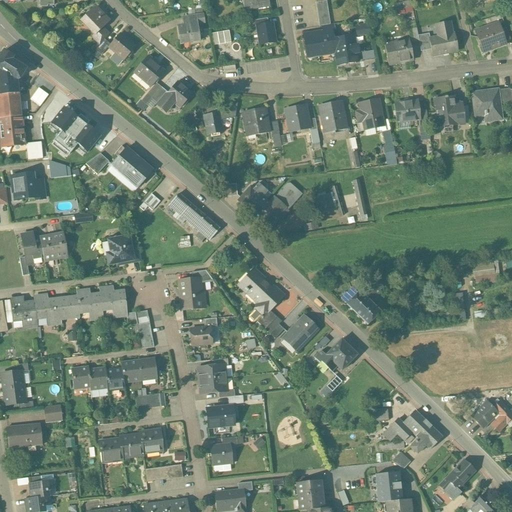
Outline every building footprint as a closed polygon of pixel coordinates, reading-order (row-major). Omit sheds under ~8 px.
[(268,0),(241,0),(244,10),(269,6),(268,0)] [(326,1),(315,3),(319,27),(321,26),(330,25),(326,1)] [(394,3),(372,9),(373,15),(396,9),(394,3)] [(103,15),(96,7),(83,19),(90,27),(91,26),(96,32),(97,33),(102,28),(108,22),(103,16),(103,15)] [(189,16),(182,17),(183,26),(197,24),(197,26),(205,25),(203,14),(200,15),(189,16)] [(267,19),(249,21),(250,28),(256,27),(268,25),(267,19)] [(452,22),(435,25),(437,37),(430,38),(429,38),(431,49),(433,58),(458,53),(452,22)] [(183,26),(177,27),(179,42),(187,40),(188,43),(199,41),(197,26),(197,24),(183,26)] [(268,25),(256,27),(260,45),(275,43),(272,24),(268,25)] [(330,25),(321,26),(322,35),(332,33),(332,34),(336,33),(334,24),(330,25)] [(368,25),(358,27),(359,36),(370,34),(368,25)] [(491,33),(489,27),(475,32),(483,53),(505,44),(505,42),(500,30),(491,33)] [(102,28),(97,33),(96,32),(91,37),(100,45),(104,40),(109,35),(102,28)] [(506,28),(500,30),(505,42),(510,40),(506,28)] [(229,30),(211,34),(213,46),(231,43),(229,30)] [(322,35),(314,36),(313,34),(304,35),(307,58),(335,53),(333,40),(332,34),(332,33),(322,35)] [(135,47),(120,34),(110,45),(108,48),(124,61),(135,47)] [(429,34),(418,36),(420,51),(431,49),(429,38),(430,38),(429,34)] [(351,37),(333,40),(335,53),(337,66),(358,62),(356,53),(358,53),(357,46),(353,47),(351,37)] [(100,45),(95,51),(101,56),(108,48),(110,45),(104,40),(100,45)] [(408,41),(384,46),(388,65),(412,60),(408,41)] [(13,57),(4,51),(0,57),(0,95),(18,93),(17,80),(19,80),(26,69),(11,60),(13,57)] [(148,57),(134,73),(151,87),(163,72),(153,63),(154,62),(148,57)] [(191,95),(177,83),(177,82),(157,106),(165,112),(174,101),(181,107),(179,109),(180,109),(192,94),(191,95)] [(156,83),(141,101),(146,106),(152,99),(151,99),(161,88),(156,83)] [(161,88),(151,99),(152,99),(157,104),(167,92),(161,88)] [(510,89),(498,91),(500,105),(511,103),(510,90),(510,89)] [(498,90),(472,93),(475,117),(485,116),(486,122),(502,120),(500,105),(498,91),(498,90)] [(18,93),(0,95),(0,118),(11,118),(10,117),(21,116),(18,93)] [(452,97),(446,98),(444,98),(444,99),(434,100),(434,101),(437,100),(437,106),(435,106),(435,107),(436,107),(439,128),(457,125),(456,114),(462,113),(461,104),(453,105),(452,97)] [(376,100),(359,104),(361,112),(356,113),(358,123),(363,122),(364,131),(382,127),(380,121),(382,121),(380,110),(378,111),(376,100)] [(417,102),(395,104),(397,122),(419,120),(418,112),(417,102)] [(341,103),(319,107),(324,133),(346,129),(341,103)] [(237,104),(220,107),(222,120),(235,118),(237,104)] [(305,106),(285,110),(289,133),(310,129),(305,106)] [(220,107),(212,109),(213,115),(203,116),(207,136),(222,133),(219,121),(222,120),(220,107)] [(265,110),(242,114),(246,137),(269,133),(265,110)] [(426,111),(418,112),(419,120),(420,128),(428,127),(426,111)] [(0,118),(0,136),(1,148),(25,146),(22,116),(21,116),(10,117),(11,118),(0,118)] [(277,122),(271,123),(274,147),(280,147),(277,122)] [(428,127),(420,128),(421,137),(424,139),(430,138),(428,127)] [(317,130),(309,132),(312,144),(319,143),(317,130)] [(355,138),(349,139),(351,151),(357,149),(355,138)] [(41,143),(26,144),(28,160),(43,159),(41,143)] [(394,144),(384,145),(385,165),(395,165),(394,144)] [(145,164),(127,149),(125,150),(121,147),(115,155),(119,158),(112,167),(130,182),(145,164)] [(357,152),(352,153),(355,169),(360,168),(357,152)] [(99,155),(89,162),(100,172),(108,163),(99,155)] [(66,177),(65,163),(48,164),(49,178),(66,177)] [(145,164),(130,182),(137,189),(144,181),(141,179),(150,169),(145,164)] [(33,174),(13,177),(14,186),(11,186),(12,194),(15,194),(15,196),(21,195),(22,200),(35,198),(36,198),(34,181),(33,174)] [(42,180),(34,181),(36,198),(35,198),(35,200),(44,199),(42,180)] [(402,193),(372,199),(373,204),(404,198),(438,190),(436,183),(402,191),(402,193)] [(236,184),(224,186),(225,198),(237,196),(236,184)] [(258,184),(253,190),(250,188),(237,202),(247,211),(248,211),(252,215),(253,215),(265,201),(262,198),(267,192),(258,184)] [(286,184),(269,204),(265,201),(253,215),(258,220),(268,229),(281,215),(280,214),(284,209),(287,210),(301,194),(290,184),(286,184)] [(172,189),(163,200),(165,202),(168,202),(176,192),(172,189)] [(151,193),(139,206),(144,210),(148,206),(153,210),(160,201),(151,193)] [(362,193),(346,196),(348,208),(364,205),(362,193)] [(219,229),(179,194),(169,206),(181,216),(178,220),(182,224),(185,220),(193,226),(190,230),(194,233),(197,230),(199,232),(195,236),(202,242),(206,238),(209,241),(213,236),(214,236),(218,232),(217,232),(219,229)] [(330,194),(316,198),(320,214),(335,210),(330,194)] [(437,202),(378,214),(379,219),(438,207),(437,202)] [(91,214),(75,216),(76,223),(92,221),(91,214)] [(318,223),(304,225),(305,233),(319,231),(318,223)] [(33,239),(32,233),(21,235),(25,258),(26,266),(27,266),(44,263),(44,260),(40,238),(33,239)] [(63,234),(57,235),(57,236),(52,237),(56,258),(68,256),(63,234)] [(47,238),(47,237),(40,238),(44,260),(56,258),(52,237),(47,238)] [(129,237),(109,241),(112,254),(108,255),(109,265),(125,262),(123,250),(131,248),(129,237)] [(131,248),(123,250),(125,262),(126,264),(139,261),(137,247),(131,248)] [(25,258),(19,259),(23,277),(29,276),(27,266),(26,266),(25,258)] [(457,264),(458,276),(487,275),(487,278),(494,278),(493,262),(457,264)] [(206,271),(192,273),(192,280),(199,280),(199,282),(213,281),(206,271)] [(272,291),(259,279),(260,277),(255,272),(241,285),(245,289),(244,290),(247,294),(249,292),(261,304),(254,310),(254,311),(248,317),(248,319),(252,323),(254,323),(256,321),(260,316),(263,318),(270,311),(283,297),(283,296),(282,297),(275,289),(272,291)] [(192,280),(179,282),(180,289),(181,289),(182,299),(181,299),(182,310),(196,308),(195,302),(204,302),(203,294),(201,294),(199,282),(199,280),(192,280)] [(371,280),(346,306),(367,326),(379,313),(370,304),(383,291),(371,280)] [(113,288),(99,290),(103,319),(102,309),(112,308),(114,318),(127,316),(127,314),(125,292),(114,294),(113,288)] [(90,291),(76,293),(80,322),(80,321),(79,312),(89,311),(90,321),(103,319),(99,290),(100,295),(90,296),(90,291)] [(77,298),(48,302),(47,296),(34,298),(37,327),(38,327),(36,317),(47,316),(48,326),(62,324),(61,320),(79,318),(79,322),(80,322),(76,293),(77,298)] [(462,294),(452,294),(453,320),(463,320),(462,294)] [(34,303),(24,304),(24,299),(10,301),(12,320),(23,319),(24,329),(37,327),(34,298),(33,298),(34,303)] [(10,301),(4,301),(7,324),(13,323),(10,301)] [(411,306),(399,308),(401,319),(412,318),(411,306)] [(147,311),(135,313),(136,319),(148,317),(147,311)] [(270,311),(263,318),(260,316),(256,321),(265,330),(277,318),(270,311)] [(135,313),(127,314),(127,316),(128,326),(138,325),(136,319),(135,313)] [(148,317),(136,319),(138,325),(149,323),(148,317)] [(317,330),(304,317),(283,339),(283,340),(285,338),(298,350),(317,330)] [(277,318),(265,330),(270,334),(279,325),(282,322),(277,318)] [(216,319),(203,320),(204,328),(210,328),(217,328),(216,319)] [(149,323),(138,325),(139,331),(151,329),(149,323)] [(279,325),(270,334),(275,340),(284,330),(279,325)] [(204,328),(190,330),(192,346),(212,344),(210,328),(204,328)] [(151,329),(139,331),(140,337),(152,335),(151,329)] [(152,335),(140,337),(141,343),(153,341),(152,335)] [(243,340),(245,349),(255,348),(254,339),(243,340)] [(357,356),(341,340),(326,356),(337,367),(341,371),(357,356)] [(153,341),(141,343),(142,349),(154,348),(153,341)] [(337,367),(326,356),(320,362),(331,373),(337,367)] [(154,360),(138,362),(140,381),(157,379),(154,360)] [(138,362),(121,364),(122,370),(124,383),(140,381),(138,362)] [(27,364),(13,366),(14,373),(21,372),(28,372),(27,364)] [(212,367),(197,369),(198,382),(225,379),(224,366),(212,367)] [(88,368),(71,371),(74,390),(90,388),(90,387),(88,371),(89,371),(88,368)] [(89,371),(88,371),(90,387),(90,388),(90,391),(107,388),(105,372),(106,372),(105,369),(89,371)] [(106,372),(105,372),(107,388),(107,391),(125,389),(124,383),(122,370),(106,372)] [(14,373),(1,374),(3,390),(23,388),(21,372),(14,373)] [(336,377),(326,387),(332,392),(342,382),(336,377)] [(225,379),(198,382),(200,395),(218,393),(227,392),(227,391),(225,379)] [(23,388),(3,390),(5,406),(19,405),(25,404),(25,403),(23,388)] [(234,390),(227,391),(227,392),(218,393),(219,399),(228,398),(235,397),(234,390)] [(235,397),(228,398),(229,405),(242,404),(242,396),(235,397)] [(32,402),(25,403),(25,404),(19,405),(19,411),(33,409),(32,402)] [(497,405),(494,402),(490,406),(486,402),(470,417),(483,429),(498,415),(499,417),(491,426),(498,433),(511,420),(511,414),(500,402),(497,405)] [(60,406),(43,408),(45,423),(62,421),(60,406)] [(232,407),(207,410),(208,428),(234,425),(232,407)] [(387,409),(375,410),(376,422),(389,420),(387,409)] [(427,424),(416,412),(415,411),(403,424),(398,419),(389,428),(397,435),(408,445),(414,439),(410,435),(412,433),(416,437),(428,424),(427,424)] [(105,417),(98,418),(99,426),(106,425),(105,417)] [(40,424),(7,428),(9,449),(42,446),(40,424)] [(428,424),(416,437),(416,438),(407,447),(416,455),(427,445),(431,449),(442,438),(441,437),(428,424)] [(397,435),(389,428),(382,435),(390,442),(397,435)] [(160,430),(140,433),(140,435),(142,451),(162,449),(160,430)] [(140,435),(119,438),(119,440),(120,440),(122,456),(143,454),(142,451),(140,435)] [(74,438),(65,438),(65,447),(74,447),(74,438)] [(236,438),(221,439),(222,446),(230,445),(230,446),(237,445),(236,438)] [(265,444),(260,438),(255,443),(259,449),(265,444)] [(119,440),(99,443),(99,445),(99,444),(101,461),(122,458),(122,456),(120,440),(119,440)] [(404,443),(378,446),(378,452),(397,451),(397,453),(404,452),(404,450),(404,443)] [(222,446),(210,448),(212,465),(214,465),(230,464),(231,463),(230,446),(230,445),(222,446)] [(185,453),(174,453),(174,461),(185,461),(185,453)] [(410,463),(400,453),(392,462),(403,470),(410,463)] [(464,460),(438,487),(445,493),(445,492),(453,500),(460,493),(457,490),(475,472),(464,460)] [(230,464),(214,465),(214,472),(230,470),(230,464)] [(181,465),(175,466),(176,479),(183,478),(181,465)] [(151,469),(145,470),(146,483),(153,482),(151,469)] [(386,502),(402,501),(399,470),(375,472),(378,503),(386,502)] [(74,474),(67,475),(68,483),(76,481),(74,474)] [(41,477),(28,479),(29,485),(30,485),(30,484),(42,483),(41,477)] [(42,483),(30,484),(30,485),(31,499),(26,500),(49,497),(48,491),(54,490),(52,481),(42,483)] [(320,481),(296,484),(298,498),(322,495),(320,481)] [(251,482),(237,484),(238,491),(243,491),(243,492),(252,491),(251,482)] [(338,492),(343,505),(348,503),(343,490),(338,492)] [(238,491),(215,494),(217,511),(218,511),(218,508),(227,507),(227,511),(235,510),(235,511),(245,511),(243,492),(243,491),(238,491)] [(475,504),(470,510),(471,511),(492,511),(499,506),(491,498),(490,499),(485,494),(475,504)] [(322,495),(298,498),(299,511),(307,511),(323,509),(322,495)] [(49,497),(26,500),(27,511),(44,511),(44,506),(50,506),(49,497)] [(469,499),(458,510),(460,511),(467,511),(470,510),(475,504),(469,499)] [(402,501),(386,502),(386,511),(410,511),(410,500),(402,501)] [(187,511),(187,505),(180,506),(179,501),(172,502),(172,507),(173,507),(173,511),(187,511)] [(172,502),(158,504),(158,508),(159,508),(158,511),(173,511),(173,507),(172,507),(172,502)]
